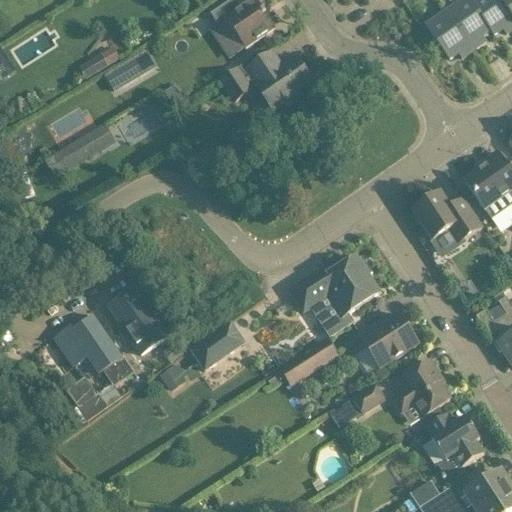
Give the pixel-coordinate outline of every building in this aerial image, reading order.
[(212,16),(219,26),(226,22),(247,51),(276,31),(256,1),(242,10),(235,0),(212,16)] [(466,0),(447,14),(474,52),(487,44),(483,38),(491,33),(471,3),(468,0),(466,0)] [(475,0),(471,3),(491,33),(494,38),(503,31),(507,37),(511,32),(511,15),(502,2),(500,0),(475,0)] [(511,0),(505,0),(502,2),(511,15),(511,0)] [(474,52),(447,14),(426,28),(450,62),(459,56),(462,61),(474,52)] [(0,50),(0,76),(4,82),(16,74),(1,50),(0,50)] [(80,71),(87,82),(121,61),(114,50),(80,71)] [(304,99),(300,94),(313,86),(296,61),(283,70),(272,55),(259,65),(255,59),(220,83),(236,107),(254,94),(251,90),(254,89),(272,116),(285,107),(287,110),(304,99)] [(107,78),(116,94),(133,84),(124,68),(107,78)] [(183,101),(175,88),(165,95),(173,108),(183,101)] [(17,115),(26,114),(23,101),(14,102),(17,115)] [(65,176),(90,161),(79,143),(54,159),(65,176)] [(219,149),(202,159),(201,160),(210,175),(228,164),(219,149)] [(511,207),(511,171),(510,173),(498,155),(477,170),(479,174),(465,184),(492,221),(511,207)] [(447,254),(483,231),(464,202),(451,210),(440,195),(414,213),(416,217),(413,219),(419,228),(422,226),(440,253),(447,254)] [(133,252),(125,241),(114,250),(122,260),(125,258),(133,252)] [(327,269),(313,279),(290,293),(304,315),(326,301),(340,322),(380,296),(369,278),(373,276),(363,259),(358,262),(356,259),(331,276),(327,269)] [(140,345),(166,328),(140,288),(114,305),(140,345)] [(511,308),(506,300),(499,304),(507,317),(508,317),(511,323),(511,308)] [(185,310),(177,316),(166,324),(180,342),(198,329),(185,310)] [(486,313),(477,319),(500,355),(502,353),(511,368),(511,323),(508,317),(507,317),(494,325),(486,313)] [(358,339),(380,372),(419,347),(400,317),(376,332),(374,328),(358,339)] [(125,369),(96,322),(70,338),(100,385),(125,369)] [(205,375),(247,346),(231,324),(190,354),(205,375)] [(171,365),(197,347),(190,336),(164,355),(171,365)] [(292,389),(339,359),(328,342),(281,372),(285,378),(292,389)] [(431,428),(439,422),(434,414),(451,403),(441,389),(445,386),(430,364),(398,385),(403,393),(391,400),(402,417),(414,409),(422,422),(426,420),(431,428)] [(160,380),(172,396),(187,385),(176,369),(160,380)] [(98,398),(86,380),(67,393),(79,411),(68,419),(77,431),(121,398),(113,387),(98,398)] [(364,416),(384,403),(375,389),(355,403),(363,414),(364,416)] [(339,430),(363,414),(355,403),(331,417),(339,430)] [(449,416),(439,422),(431,428),(426,431),(446,464),(453,459),(461,472),(484,457),(476,445),(480,442),(466,420),(456,427),(449,416)] [(490,481),(483,470),(453,489),(440,498),(434,502),(440,511),(511,511),(511,491),(501,474),(490,481)] [(434,502),(440,498),(432,485),(411,498),(420,511),(434,502)]
